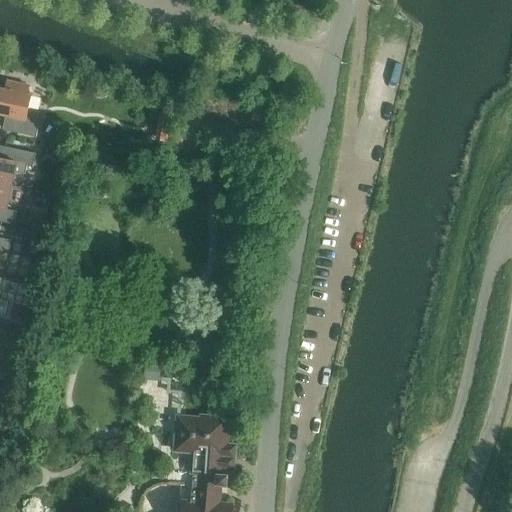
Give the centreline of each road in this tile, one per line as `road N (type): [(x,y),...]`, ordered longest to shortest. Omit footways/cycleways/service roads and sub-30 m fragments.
road 1 (unclassified): [(263,511),(278,348),(332,57)]
road 2 (unclassified): [(332,57),(122,0)]
road 3 (unclassified): [(464,511),(511,342)]
